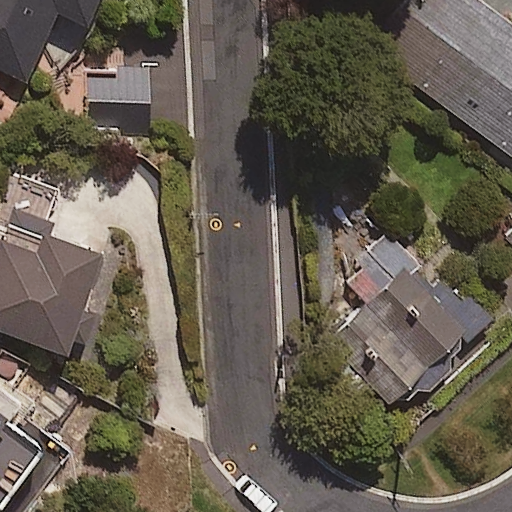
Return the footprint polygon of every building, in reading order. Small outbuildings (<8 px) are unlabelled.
[(84,0),(0,0),(0,61),(21,70),(49,0),(55,0),(81,10),(84,0)] [(511,15),(491,0),(386,0),(360,36),(511,149),(511,15)] [(147,129),(145,73),(90,75),(92,131),(147,129)] [(55,197),(5,182),(0,197),(0,329),(77,353),(95,294),(76,288),(89,244),(45,230),(55,197)] [(399,254),(319,324),(389,404),(492,315),(442,257),(419,277),(399,254)] [(0,419),(0,412),(10,399),(0,391),(0,493),(35,444),(0,419)]
